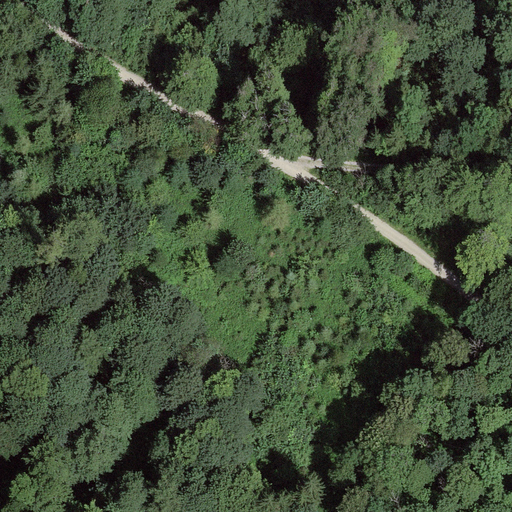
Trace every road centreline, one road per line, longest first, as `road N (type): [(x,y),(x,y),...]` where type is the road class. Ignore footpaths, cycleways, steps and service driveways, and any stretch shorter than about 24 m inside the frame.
road 1 (track): [(511,326),(319,179),(84,55),(10,0)]
road 2 (track): [(511,187),(406,170),(319,179)]
